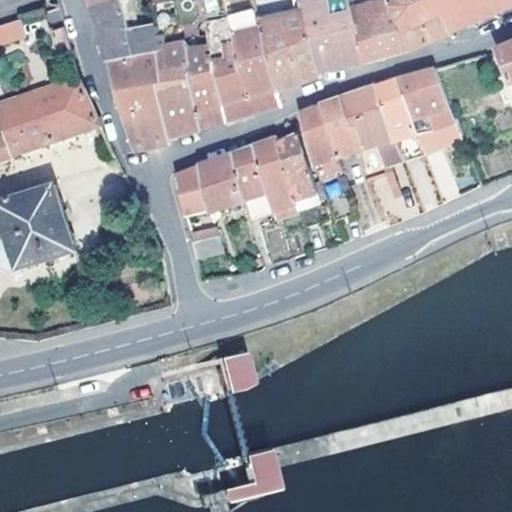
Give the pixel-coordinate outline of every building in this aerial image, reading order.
[(104,36),(111,62),(162,51),(161,46),(157,25),(140,29),(132,31),(123,0),(113,0),(95,6),(104,36)] [(123,0),(132,31),(140,29),(133,0),(123,0)] [(297,0),(253,0),(258,13),(296,2),(298,1),(297,0)] [(334,21),(347,69),(371,64),(364,43),(355,13),(353,7),(351,0),(328,0),(326,1),(331,20),(334,21)] [(384,0),(365,4),(353,7),(355,13),(364,43),(371,64),(384,61),(395,58),(410,54),(395,0),(384,0)] [(511,0),(395,0),(410,54),(414,52),(453,34),(456,38),(460,38),(457,33),(477,24),(479,29),(481,28),(480,22),(497,16),(500,19),(503,18),(501,13),(511,8),(511,0)] [(305,13),(324,74),(338,71),(347,69),(334,21),(331,20),(326,1),(304,6),(305,13)] [(243,59),(256,116),(260,115),(271,111),(284,107),(281,92),(270,53),(261,24),(258,13),(243,16),(236,18),(240,42),(243,59)] [(270,53),(281,92),(300,86),(325,79),(324,74),(305,13),(299,13),(261,24),(270,53)] [(214,57),(216,66),(243,59),(240,42),(236,18),(229,18),(207,23),(212,47),(214,57)] [(24,21),(15,23),(21,41),(29,37),(24,21)] [(15,23),(0,28),(0,47),(21,41),(15,23)] [(167,83),(172,139),(185,135),(203,131),(197,88),(210,86),(213,92),(222,89),(216,66),(214,57),(212,47),(191,51),(188,46),(170,50),(172,82),(167,83)] [(511,47),(503,51),(502,52),(511,72),(511,47)] [(173,145),(172,139),(167,83),(172,82),(170,50),(162,51),(111,62),(111,64),(138,154),(151,150),(173,145)] [(216,66),(222,89),(229,124),(235,122),(242,120),(256,116),(243,59),(216,66)] [(429,154),(466,140),(460,123),(440,70),(426,73),(404,79),(402,80),(417,121),(429,154)] [(417,121),(402,80),(394,82),(379,87),(397,141),(402,142),(408,162),(429,154),(417,121)] [(0,166),(63,142),(105,127),(93,102),(86,82),(0,110),(0,116),(8,141),(0,144),(0,166)] [(197,88),(203,131),(229,124),(222,89),(213,92),(210,86),(197,88)] [(389,168),(408,162),(402,142),(397,141),(379,87),(365,91),(348,98),(363,137),(365,137),(370,150),(381,146),(387,162),(389,168)] [(364,152),(370,150),(365,137),(363,137),(348,98),(336,102),(324,107),(342,157),(364,152)] [(318,163),(342,157),(324,107),(314,111),(304,115),(308,128),(318,163)] [(300,209),(308,229),(321,225),(315,206),(325,202),(317,178),(303,136),(293,140),(283,144),(290,173),(288,175),(299,205),(300,209)] [(276,213),(299,205),(288,175),(290,173),(283,144),(281,139),(268,144),(256,149),(271,198),(276,213)] [(392,177),(389,168),(387,162),(381,146),(370,150),(364,152),(374,183),(392,177)] [(256,219),(276,213),(271,198),(256,149),(248,152),(240,156),(237,157),(244,179),(250,201),(256,219)] [(213,212),(250,201),(244,179),(237,157),(223,162),(207,167),(203,169),(209,192),(213,212)] [(320,180),(341,174),(338,161),(317,167),(320,180)] [(180,179),(190,219),(213,212),(209,192),(203,169),(180,179)] [(20,273),(21,275),(80,253),(68,219),(56,187),(0,207),(0,212),(10,243),(2,245),(0,248),(0,263),(3,272),(11,276),(20,273)] [(195,243),(199,260),(224,255),(221,237),(195,243)] [(223,358),(232,392),(259,386),(250,351),(223,358)]
